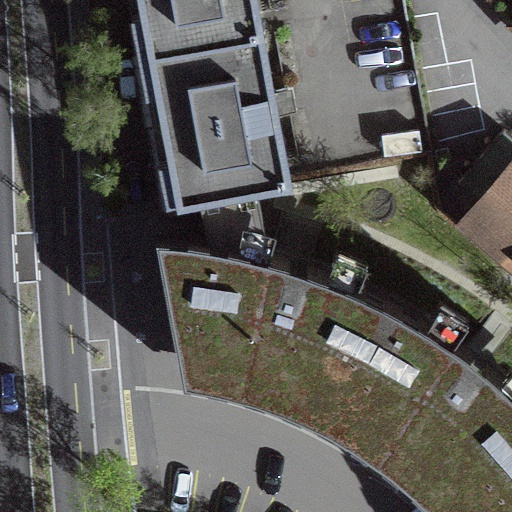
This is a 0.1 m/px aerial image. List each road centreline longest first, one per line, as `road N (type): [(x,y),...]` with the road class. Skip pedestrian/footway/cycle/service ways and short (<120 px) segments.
road 1 (secondary): [(77,511),(36,0)]
road 2 (secondary): [(0,279),(16,511)]
